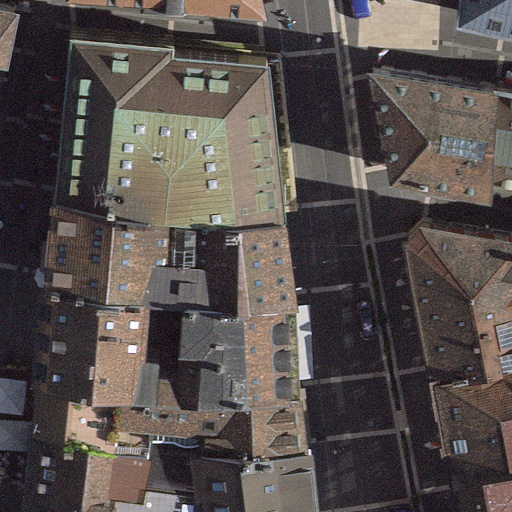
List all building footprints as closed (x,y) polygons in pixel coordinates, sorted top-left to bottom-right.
[(21,1),(15,0),(0,0),(0,59),(1,59),(11,30),(21,1)] [(511,0),(457,0),(456,9),(511,19),(511,0)] [(71,25),(55,189),(283,208),(265,55),(172,45),(172,35),(71,25)] [(493,183),(498,71),(445,60),(368,50),(389,163),(493,183)] [(511,72),(498,71),(493,183),(511,188),(511,72)] [(55,189),(48,272),(133,281),(201,287),(292,291),(283,208),(55,189)] [(511,511),(511,247),(420,239),(469,511),(511,511)] [(133,281),(48,272),(39,371),(184,385),(296,384),(292,291),(201,287),(133,281)] [(304,441),(296,384),(184,385),(39,371),(35,423),(148,444),(202,446),(304,441)] [(148,444),(35,423),(28,484),(24,511),(314,511),(307,441),(304,441),(202,446),(148,444)]
